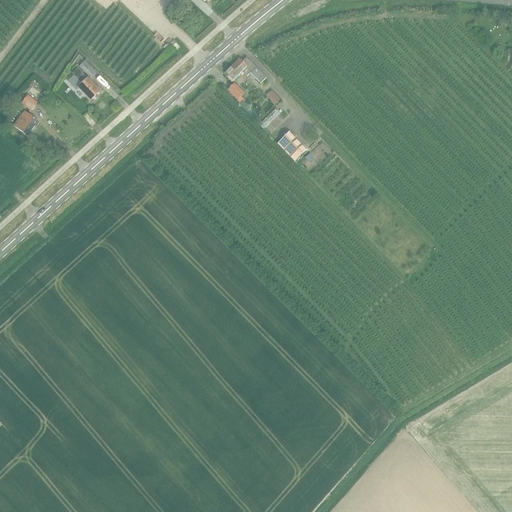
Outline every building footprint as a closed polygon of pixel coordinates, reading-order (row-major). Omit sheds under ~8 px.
[(224,74),(232,82),(242,73),(246,77),(250,73),(260,84),(266,78),(246,58),(241,62),(239,60),(224,74)] [(79,67),(90,78),(96,73),(85,61),(79,67)] [(78,88),(91,101),(100,92),(87,79),(77,69),(72,74),(82,84),(78,88)] [(237,100),(244,94),(234,84),(228,90),(237,100)] [(272,90),(268,93),(278,103),(281,100),(272,90)] [(30,111),(37,103),(28,96),(22,104),(30,111)] [(27,137),(38,123),(24,112),(13,126),(27,137)] [(289,133),(277,145),(294,163),(306,152),(289,133)]
